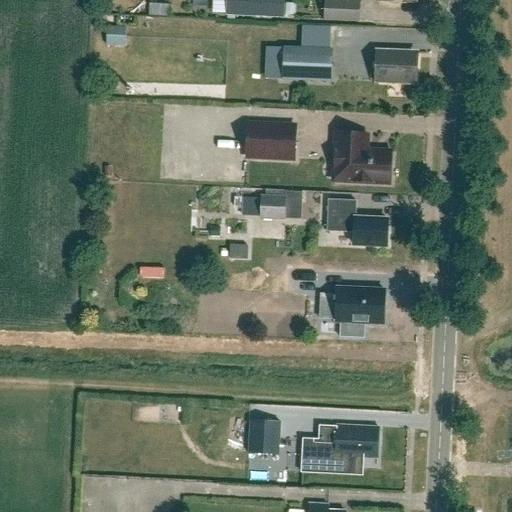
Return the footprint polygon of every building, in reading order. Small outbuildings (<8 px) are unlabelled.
[(225,0),(225,14),(238,15),(239,0),(225,0)] [(239,0),(238,15),(284,16),(284,0),(239,0)] [(359,23),(361,1),(337,0),(324,0),(323,21),(359,23)] [(150,5),(150,16),(160,17),(160,5),(150,5)] [(331,82),(332,51),(284,49),(283,80),(331,82)] [(416,76),(417,58),(414,58),(414,53),(377,51),(376,82),(413,84),(413,76),(416,76)] [(295,160),(296,126),(249,124),(247,158),(295,160)] [(390,184),(392,152),(367,151),(368,135),(336,133),(334,181),(390,184)] [(285,221),(286,197),(260,196),(259,220),(285,221)] [(387,246),(389,220),(356,219),(357,201),(329,200),(328,232),(354,233),(354,245),(387,246)] [(231,247),(231,262),(248,262),(248,247),(231,247)] [(337,289),(335,323),(340,323),(339,338),(364,340),(364,325),(383,326),(384,291),(337,289)] [(155,435),(179,436),(180,404),(156,403),(155,435)] [(218,452),(244,451),(244,418),(218,419),(218,452)] [(279,456),(281,422),(249,420),(247,454),(279,456)] [(304,440),(303,473),(363,475),(363,459),(364,452),(378,452),(379,428),(337,426),(337,428),(321,427),(320,441),(304,440)]
